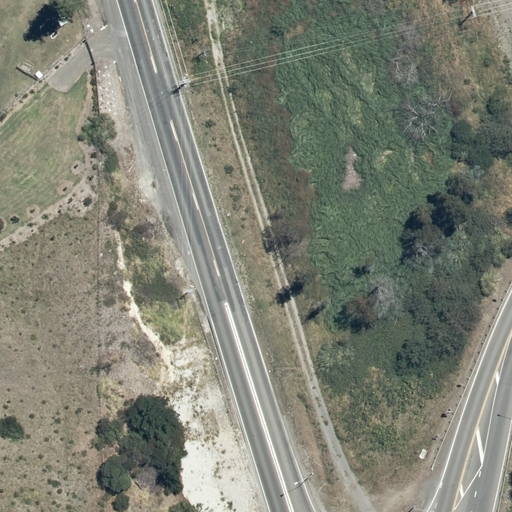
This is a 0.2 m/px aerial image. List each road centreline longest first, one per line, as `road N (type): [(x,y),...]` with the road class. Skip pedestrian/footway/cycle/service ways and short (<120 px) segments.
road 1 (trunk): [(137,0),(282,478)]
road 2 (trunk): [(461,511),(511,330)]
